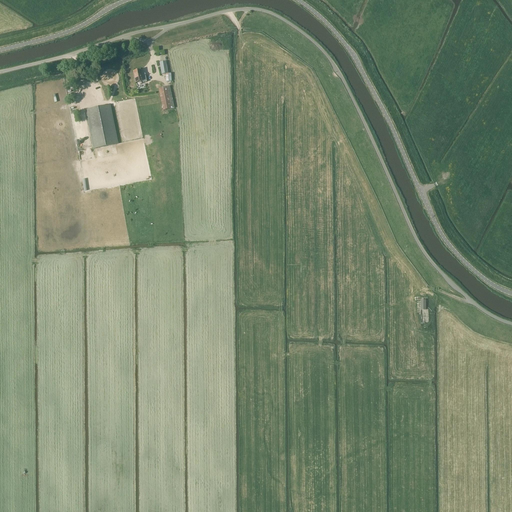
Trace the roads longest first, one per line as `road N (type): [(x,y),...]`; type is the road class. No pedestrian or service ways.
road 1 (unclassified): [(0,72),(221,12),(274,14),(338,72),(423,252),(473,303),(511,323)]
road 2 (unclassified): [(296,0),(354,56),(453,250),(511,293)]
road 3 (track): [(344,351),(354,320),(422,289),(473,303)]
road 4 (unclassified): [(0,50),(78,28),(128,0)]
